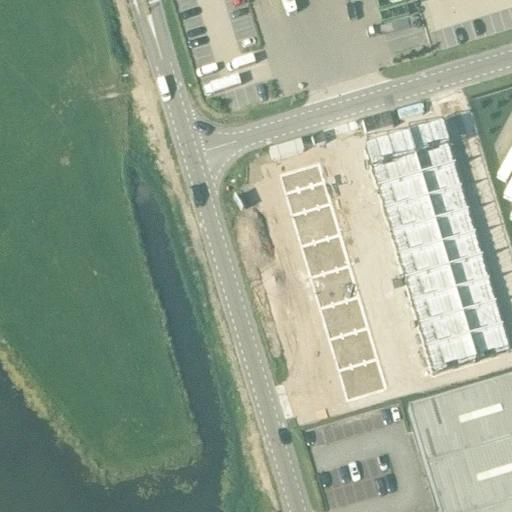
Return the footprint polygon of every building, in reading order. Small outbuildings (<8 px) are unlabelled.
[(441,128),(403,139),(415,181),(454,170),(441,128)] [(403,139),(364,151),(376,193),(415,181),(403,139)] [(319,164),(279,176),(291,216),(331,204),(319,164)] [(454,170),(415,181),(422,205),(461,193),(454,170)] [(415,181),(376,193),(383,216),(422,205),(415,181)] [(461,193),(422,205),(429,228),(468,216),(461,193)] [(331,204),(291,216),(300,247),(340,235),(331,204)] [(422,205),(383,216),(390,239),(429,228),(422,205)] [(468,216),(429,228),(436,251),(475,239),(468,216)] [(429,228),(390,239),(397,262),(436,251),(429,228)] [(340,235),(300,247),(309,279),(349,267),(340,235)] [(475,239),(436,251),(443,274),(482,262),(475,239)] [(436,251),(397,262),(404,285),(443,274),(436,251)] [(482,262),(443,274),(450,297),(489,285),(482,262)] [(349,267),(309,279),(319,310),(359,298),(349,267)] [(443,274),(404,285),(411,308),(450,297),(443,274)] [(489,285),(450,297),(457,320),(496,308),(489,285)] [(450,297),(411,308),(418,332),(457,320),(450,297)] [(359,298),(319,310),(328,341),(368,329),(359,298)] [(496,308),(457,320),(464,343),(502,331),(496,308)] [(457,320),(418,332),(425,355),(464,343),(457,320)] [(368,329),(328,341),(337,372),(377,360),(368,329)] [(502,331),(464,343),(471,366),(509,354),(502,331)] [(464,343),(425,355),(432,378),(471,366),(464,343)] [(377,360),(337,372),(346,403),(386,391),(377,360)] [(511,511),(511,379),(407,411),(437,511),(511,511)]
